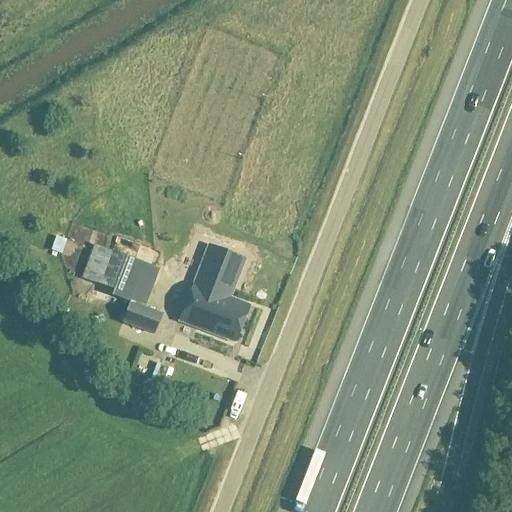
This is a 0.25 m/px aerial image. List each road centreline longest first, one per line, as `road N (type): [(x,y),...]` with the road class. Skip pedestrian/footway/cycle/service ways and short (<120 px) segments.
road 1 (unclassified): [(219,511),(418,0)]
road 2 (motorway): [(511,7),(314,511)]
road 3 (motorway): [(379,511),(511,158)]
road 4 (motorway): [(441,511),(511,252)]
